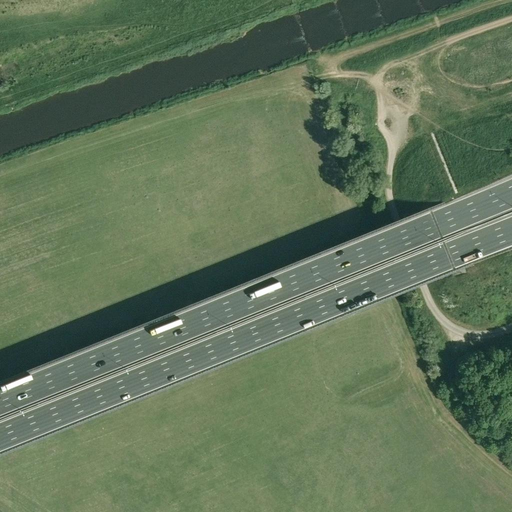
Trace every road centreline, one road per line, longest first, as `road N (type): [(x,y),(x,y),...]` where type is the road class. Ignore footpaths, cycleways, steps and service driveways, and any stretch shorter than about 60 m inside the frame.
road 1 (motorway): [(511,194),(0,399)]
road 2 (motorway): [(0,434),(511,230)]
road 3 (track): [(390,190),(391,145),(377,117),(383,85),(414,55),(511,19)]
road 4 (unclassified): [(511,330),(478,336),(440,318),(390,190)]
